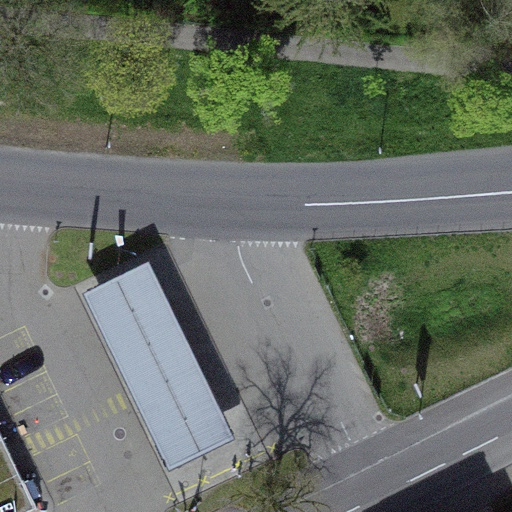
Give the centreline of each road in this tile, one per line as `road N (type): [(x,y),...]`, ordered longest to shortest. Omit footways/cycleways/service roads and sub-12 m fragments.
road 1 (tertiary): [(0,184),(234,203),(511,192)]
road 2 (tertiary): [(511,430),(354,511)]
